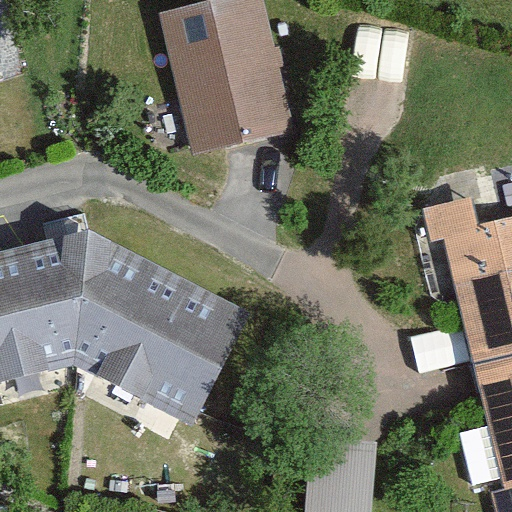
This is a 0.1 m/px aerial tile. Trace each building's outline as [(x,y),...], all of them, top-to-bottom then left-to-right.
[(192,153),(292,132),(265,0),(227,0),(164,13),(192,153)] [(477,367),(511,358),(511,216),(442,234),(477,367)] [(0,381),(78,362),(187,419),(244,312),(88,230),(0,253),(0,381)] [(511,511),(511,358),(477,367),(508,486),(491,491),(496,511),(511,511)] [(374,511),(381,440),(309,434),(302,511),(374,511)]
